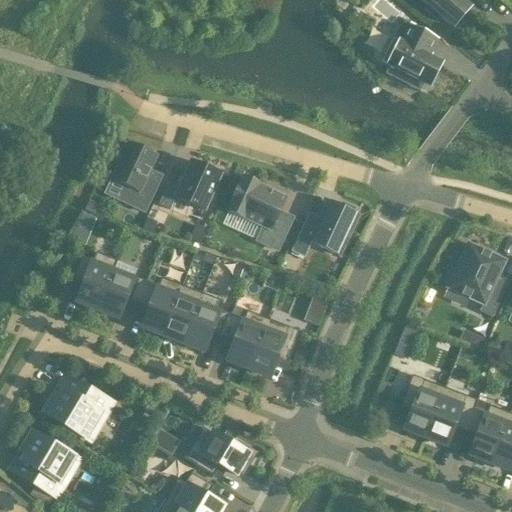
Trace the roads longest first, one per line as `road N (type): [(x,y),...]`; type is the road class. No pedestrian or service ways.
road 1 (residential): [(307,441),(44,334),(0,413)]
road 2 (residential): [(139,108),(409,189)]
road 3 (residential): [(409,189),(356,288),(307,441)]
road 4 (residential): [(307,441),(500,511)]
